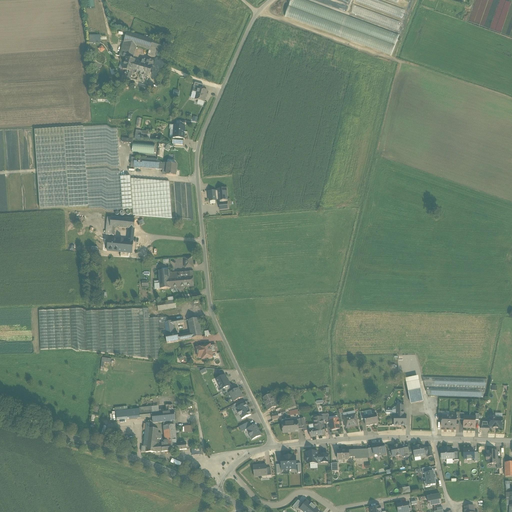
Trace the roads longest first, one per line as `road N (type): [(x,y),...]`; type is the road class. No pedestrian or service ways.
road 1 (residential): [(273,446),(211,310),(196,152),(258,11)]
road 2 (secondary): [(0,415),(217,493)]
road 3 (residential): [(433,437),(273,446)]
road 4 (residential): [(229,469),(265,505),(302,492),(335,511)]
